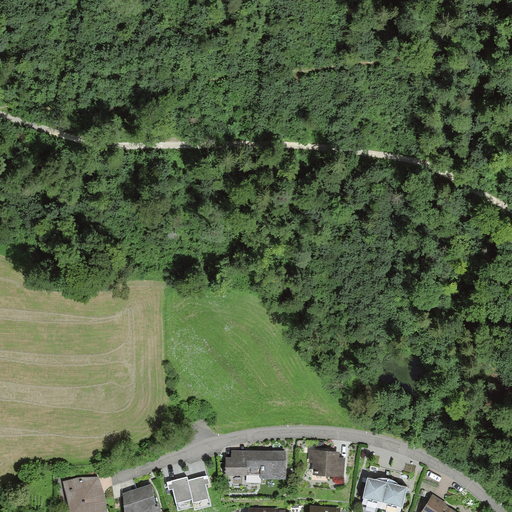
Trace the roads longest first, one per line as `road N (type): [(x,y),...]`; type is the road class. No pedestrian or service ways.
road 1 (track): [(0,112),(91,142),(285,144),(408,158),(511,209)]
road 2 (residential): [(120,479),(253,433),(357,433),(430,461),(497,511)]
